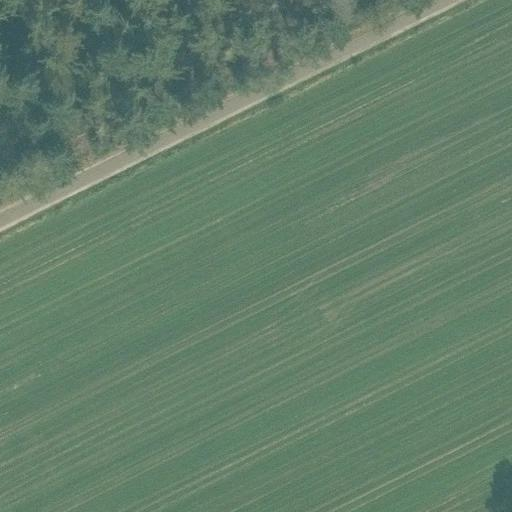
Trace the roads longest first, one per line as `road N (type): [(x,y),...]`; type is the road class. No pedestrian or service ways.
road 1 (unclassified): [(0,225),(458,0)]
road 2 (track): [(107,172),(27,0)]
